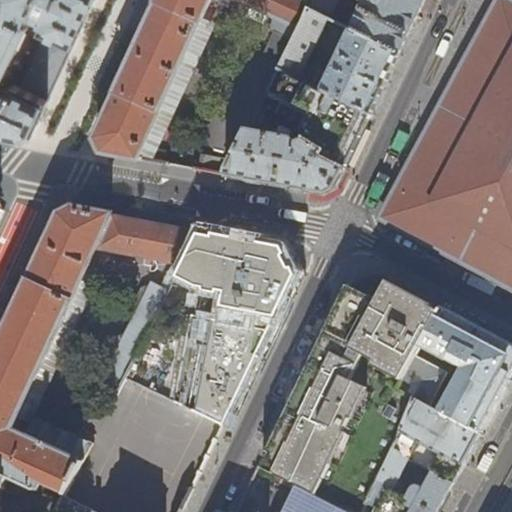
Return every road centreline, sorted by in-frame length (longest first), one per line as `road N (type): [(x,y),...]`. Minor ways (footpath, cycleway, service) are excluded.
road 1 (residential): [(341,233),(208,511)]
road 2 (residential): [(341,233),(451,0)]
road 3 (residential): [(511,316),(341,233)]
